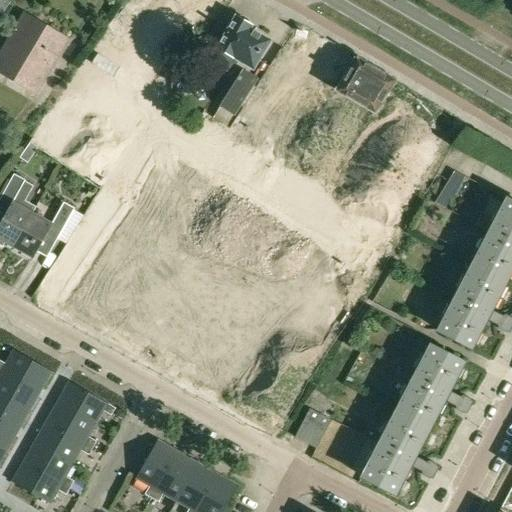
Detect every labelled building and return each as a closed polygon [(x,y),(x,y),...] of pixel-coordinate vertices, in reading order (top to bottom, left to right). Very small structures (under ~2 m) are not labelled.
[(59,59),(70,41),(23,13),(12,31),(13,32),(0,52),(0,73),(36,95),(58,58),(59,59)] [(237,16),(233,23),(222,16),(213,32),(224,38),(218,48),(242,62),(243,60),(255,67),(265,51),(274,57),(280,46),(271,41),(250,28),(252,25),(249,24),(248,19),(243,16),(239,18),(237,16)] [(345,77),(343,75),(334,89),(376,114),(383,100),(395,83),(357,59),(345,77)] [(235,116),(258,79),(243,69),(220,106),(235,116)] [(202,114),(189,107),(183,118),(195,126),(202,114)] [(444,187),(455,195),(464,177),(454,172),(444,187)] [(14,247),(32,214),(36,207),(25,201),(33,186),(15,175),(0,202),(0,206),(9,212),(0,227),(0,244),(4,246),(6,243),(14,247)] [(511,201),(506,199),(472,264),(506,282),(511,269),(511,201)] [(52,225),(32,214),(14,247),(35,259),(48,234),(59,240),(76,210),(65,203),(52,225)] [(498,329),(506,333),(511,321),(511,318),(505,315),(504,317),(491,310),(506,282),(472,264),(437,331),(471,349),(486,320),(499,327),(498,329)] [(464,414),(472,400),(463,396),(462,398),(449,391),(464,362),(430,345),(396,410),(430,428),(444,401),(457,407),(456,410),(464,414)] [(0,357),(0,368),(40,391),(51,372),(12,350),(6,361),(0,357)] [(0,368),(0,396),(28,412),(40,391),(0,368)] [(348,377),(345,382),(352,386),(355,380),(348,377)] [(69,382),(58,401),(97,423),(103,411),(112,416),(116,409),(69,382)] [(28,412),(0,396),(0,422),(17,432),(28,412)] [(89,437),(97,423),(58,401),(46,421),(93,449),(97,441),(89,437)] [(315,447),(331,419),(310,408),(294,436),(315,447)] [(430,428),(396,410),(362,478),(396,495),(410,467),(423,473),(422,476),(430,480),(438,466),(430,461),(428,464),(415,457),(430,428)] [(90,455),(93,449),(46,421),(35,442),(74,463),(81,450),(90,455)] [(0,448),(6,452),(17,432),(0,422),(0,448)] [(144,494),(151,498),(177,450),(157,439),(135,478),(149,486),(144,494)] [(74,463),(35,442),(23,463),(71,488),(74,482),(66,477),(74,463)] [(197,461),(177,450),(151,498),(158,502),(163,493),(175,500),(197,461)] [(186,511),(195,511),(217,472),(197,461),(175,500),(189,507),(186,511)] [(67,495),(71,488),(23,463),(12,482),(39,497),(35,506),(45,511),(46,511),(58,490),(67,495)] [(221,511),(238,484),(217,472),(195,511),(221,511)]
